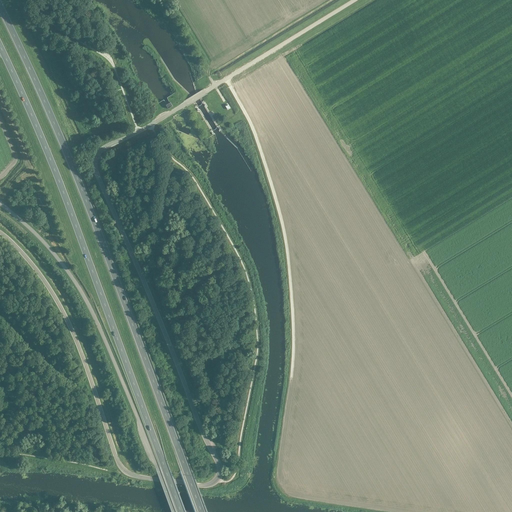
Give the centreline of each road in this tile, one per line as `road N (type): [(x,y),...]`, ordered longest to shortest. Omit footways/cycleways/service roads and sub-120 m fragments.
road 1 (unclassified): [(138,132),(99,150),(92,163),(219,466),(217,482),(124,472),(54,290),(0,234)]
road 2 (trunk): [(201,511),(65,149),(0,8)]
road 3 (trunk): [(0,46),(54,169),(180,511)]
road 4 (unclassified): [(173,511),(83,293),(0,203)]
road 5 (track): [(291,377),(290,277),(277,206),(250,123),(225,78)]
road 6 (unclassified): [(138,132),(352,0)]
